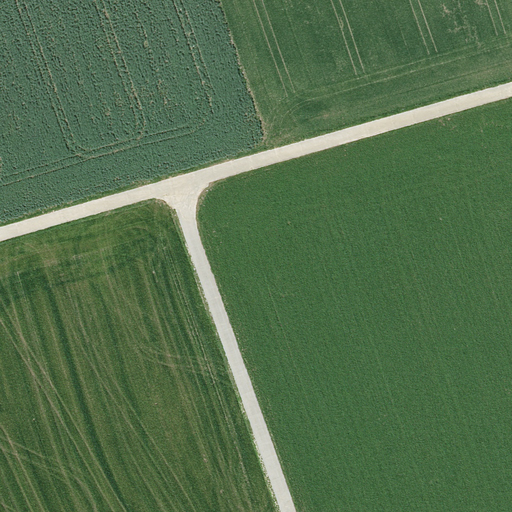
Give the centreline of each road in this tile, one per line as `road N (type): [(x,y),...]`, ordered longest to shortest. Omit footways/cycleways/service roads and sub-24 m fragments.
road 1 (track): [(173,191),(511,95)]
road 2 (track): [(286,511),(173,191)]
road 3 (track): [(0,242),(173,191)]
